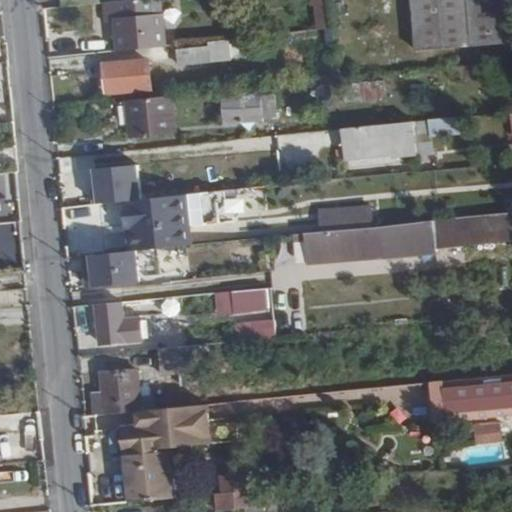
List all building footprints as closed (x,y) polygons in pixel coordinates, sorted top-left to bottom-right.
[(100,4),(99,0),(61,0),(62,8),(100,4)] [(165,48),(162,14),(159,14),(156,0),(143,0),(103,4),(105,25),(116,23),(118,53),(165,48)] [(298,0),(299,8),(312,8),(312,29),(327,29),(325,0),(298,0)] [(511,0),(413,0),(417,50),(511,42),(511,0)] [(212,64),(210,47),(169,51),(170,68),(212,64)] [(151,90),(148,62),(105,67),(108,95),(151,90)] [(405,78),(346,84),(347,101),(407,95),(405,78)] [(250,95),(242,122),(278,119),(277,94),(250,95)] [(242,122),(250,95),(223,97),(224,122),(242,122)] [(178,136),(174,98),(125,103),(128,140),(178,136)] [(457,117),(431,120),(432,131),(459,128),(457,117)] [(432,131),(431,120),(342,129),(346,159),(434,151),(432,131)] [(247,150),(274,149),(274,137),(246,137),(247,150)] [(406,191),(405,178),(378,179),(379,192),(406,191)] [(187,247),(181,197),(133,202),(138,252),(159,249),(187,247)] [(320,209),(322,231),(376,226),(374,204),(320,209)] [(511,241),(511,211),(435,219),(437,248),(511,241)] [(401,223),(404,251),(437,248),(435,219),(401,223)] [(307,233),(308,240),(310,262),(404,255),(404,251),(401,223),(307,233)] [(295,241),(308,240),(307,233),(308,232),(294,234),(295,241)] [(161,276),(159,249),(138,252),(83,257),(85,280),(95,279),(96,287),(141,283),(141,278),(161,276)] [(233,291),(235,311),(272,307),(271,287),(254,289),(233,291)] [(145,341),(142,320),(126,322),(124,303),(96,306),(101,346),(145,341)] [(233,343),(273,343),(272,320),(233,321),(233,343)] [(160,348),(162,375),(180,374),(182,386),(205,384),(202,345),(202,344),(160,348)] [(141,398),(139,368),(136,368),(134,371),(125,412),(155,409),(154,397),(141,398)] [(511,412),(511,372),(431,380),(435,420),(511,412)] [(171,447),(207,443),(221,442),(217,402),(155,409),(125,412),(124,427),(121,427),(120,433),(120,435),(120,452),(127,452),(171,447)] [(477,445),(504,441),(502,420),(475,423),(477,445)] [(120,452),(120,435),(107,436),(109,453),(120,452)] [(127,452),(130,501),(176,497),(171,447),(127,452)] [(220,474),(222,492),(262,488),(260,470),(220,474)] [(262,488),(222,492),(215,493),(217,511),(247,507),(247,511),(279,511),(277,486),(262,488)]
